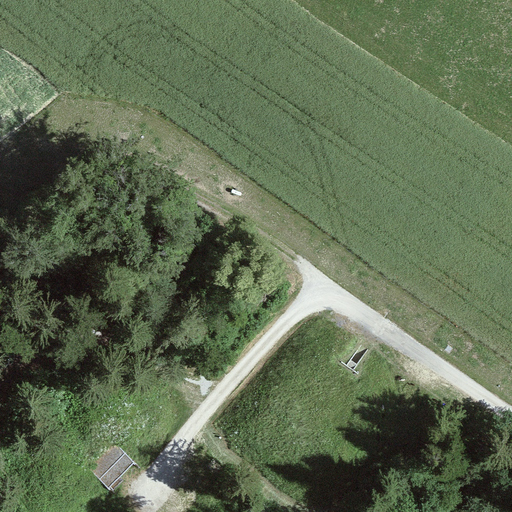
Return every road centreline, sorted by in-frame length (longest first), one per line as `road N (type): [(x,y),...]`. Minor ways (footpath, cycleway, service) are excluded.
road 1 (track): [(511,412),(364,316),(265,238),(138,186),(107,185),(61,214),(27,291),(0,388)]
road 2 (track): [(323,287),(132,497)]
